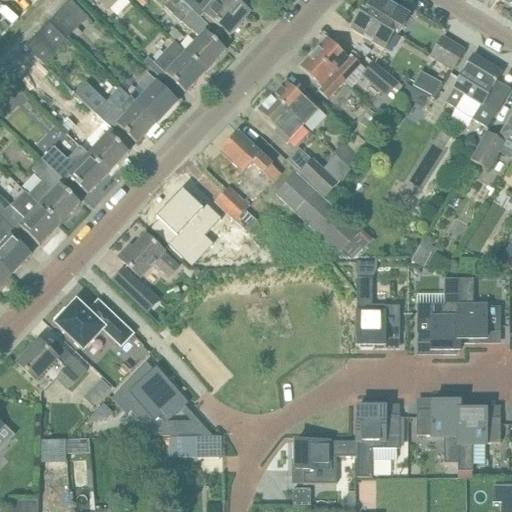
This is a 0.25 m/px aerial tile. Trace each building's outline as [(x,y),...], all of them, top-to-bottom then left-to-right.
[(70,0),(55,16),(73,34),(88,18),(70,0)] [(97,0),(109,11),(118,0),(97,0)] [(207,33),(211,29),(193,12),(184,4),(180,0),(171,0),(165,7),(173,15),(191,31),(200,39),(186,54),(206,72),(226,52),(207,33)] [(180,0),(184,4),(193,12),(211,29),(215,25),(230,37),(250,15),(232,0),(209,0),(212,3),(205,11),(192,0),(180,0)] [(381,0),(373,0),(365,14),(395,33),(398,35),(409,17),(381,0)] [(351,31),(368,41),(384,51),(395,33),(365,14),(362,12),(351,31)] [(49,22),(25,47),(39,60),(45,66),(68,42),(49,22)] [(174,29),(167,36),(178,46),(185,38),(174,29)] [(430,58),(441,65),(454,44),(443,37),(430,58)] [(327,39),(313,53),(344,83),(361,66),(351,56),(348,59),(327,39)] [(147,57),(143,62),(161,80),(166,75),(185,94),(206,72),(186,54),(174,43),(154,64),(147,57)] [(441,65),(453,72),(465,51),(454,44),(441,65)] [(25,47),(16,56),(30,69),(39,60),(25,47)] [(318,91),(328,100),(344,83),(313,53),(300,68),(321,88),(318,91)] [(445,103),(487,129),(510,90),(496,82),(501,73),(474,56),(454,88),(454,89),(445,103)] [(398,84),(374,64),(362,77),(387,98),(398,84)] [(60,83),(50,73),(42,82),(52,91),(60,83)] [(89,106),(114,131),(118,127),(137,145),(157,123),(120,88),(106,103),(77,74),(66,86),(89,106)] [(137,104),(157,123),(177,103),(148,75),(137,86),(147,95),(137,104)] [(286,82),(272,97),(303,126),(320,109),(310,100),(307,102),(286,82)] [(411,102),(418,91),(407,85),(401,96),(411,102)] [(277,134),(287,144),(303,126),(272,97),(258,111),(280,132),(277,134)] [(87,107),(73,122),(89,138),(94,133),(103,141),(88,156),(108,175),(128,154),(110,136),(114,131),(87,107)] [(359,124),(360,125),(355,133),(364,143),(371,133),(381,119),(369,110),(359,124)] [(511,160),(511,158),(511,116),(499,139),(487,132),(470,161),(488,172),(499,154),(511,160)] [(252,164),(264,175),(273,184),(282,175),(238,133),(220,152),(243,174),(252,164)] [(476,148),(474,136),(466,137),(463,144),(464,151),(476,148)] [(334,154),(349,168),(356,157),(343,144),(334,154)] [(54,148),(42,160),(65,182),(69,178),(88,196),(108,175),(88,156),(79,147),(67,161),(54,148)] [(313,160),(299,175),(325,198),(350,170),(335,157),(324,170),(313,160)] [(43,181),(28,196),(60,226),(80,205),(61,187),(65,182),(42,160),(32,171),(43,181)] [(339,255),(342,252),(359,234),(295,173),(275,194),(339,255)] [(215,203),(247,232),(257,222),(245,211),(249,207),(228,188),(215,203)] [(184,192),(157,219),(176,238),(167,247),(182,261),(222,221),(207,207),(203,211),(197,205),(184,192)] [(0,195),(0,217),(17,233),(21,229),(39,247),(60,226),(28,196),(25,193),(11,207),(0,195)] [(0,265),(11,276),(31,255),(13,238),(17,233),(0,217),(0,265)] [(359,234),(342,252),(353,261),(370,243),(359,234)] [(130,247),(118,259),(133,272),(140,279),(154,265),(169,279),(170,278),(179,268),(160,249),(145,236),(132,249),(130,247)] [(435,249),(422,242),(414,256),(426,263),(435,249)] [(0,288),(11,276),(0,265),(0,288)] [(115,278),(112,280),(136,302),(146,291),(123,269),(122,270),(115,278)] [(372,279),(356,279),(356,294),(356,347),(357,347),(359,347),(359,351),(374,351),(374,347),(384,347),(384,339),(399,339),(399,307),(384,307),(384,306),(372,306),(372,279)] [(459,341),(459,280),(444,280),(444,306),(417,306),(417,344),(431,344),(431,352),(443,352),(443,356),(456,356),(456,352),(459,352),(459,341)] [(473,307),(473,280),(459,280),(459,341),(461,341),(461,344),(474,345),(474,341),(486,341),(486,333),(500,333),(500,308),(486,308),(486,307),(473,307)] [(56,324),(55,326),(83,354),(104,332),(121,349),(133,337),(99,304),(87,315),(76,304),(67,313),(66,311),(55,322),(56,324)] [(17,365),(32,379),(45,392),(57,379),(69,390),(87,372),(71,357),(63,365),(39,342),(17,365)] [(146,366),(123,389),(139,407),(132,412),(155,437),(180,437),(168,424),(189,406),(157,369),(153,373),(146,366)] [(458,465),(458,404),(456,404),(456,401),(443,401),(443,404),(431,404),(431,412),(416,412),(416,437),(431,437),(431,438),(444,438),(443,465),(458,465)] [(375,409),(375,406),(359,406),(359,409),(357,409),(357,443),(357,458),(357,479),(372,479),(372,451),(399,451),(399,417),(385,417),(385,409),(375,409)] [(474,412),(474,408),(461,408),(461,412),(458,412),(458,473),(472,473),(473,445),(486,445),(486,444),(500,444),(500,419),(486,419),(486,412),(474,412)] [(94,412),(79,428),(87,436),(102,421),(94,412)] [(196,438),(169,439),(170,459),(196,458),(196,438)] [(295,445),(292,445),(292,455),(292,461),(295,461),(295,471),(303,471),(303,485),(336,485),(336,458),(357,458),(357,443),(295,443),(295,445)] [(511,511),(511,487),(493,486),(492,503),(501,503),(500,511),(511,511)] [(310,491),(294,491),(294,507),(310,507),(310,491)] [(37,511),(37,502),(10,502),(10,511),(37,511)]
